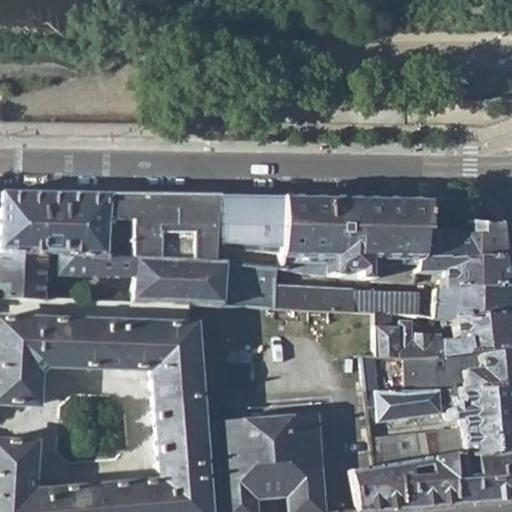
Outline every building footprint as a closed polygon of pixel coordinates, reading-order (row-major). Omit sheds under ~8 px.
[(29,194),(0,194),(0,253),(54,256),(102,259),(105,196),(46,195),(29,194)] [(102,259),(213,264),(214,196),(187,197),(152,196),(105,196),(102,259)] [(214,196),(213,264),(231,264),(231,254),(278,255),(279,197),(214,196)] [(313,198),(279,197),(278,255),(279,267),(286,268),(361,279),(414,279),(414,273),(419,231),(422,231),(423,219),(424,199),(346,199),(313,198)] [(440,289),(505,290),(502,257),(499,232),(497,222),(469,221),(467,233),(422,231),(419,231),(414,273),(441,273),(440,289)] [(0,299),(41,300),(43,262),(54,264),(54,256),(0,253),(0,299)] [(187,303),(272,307),(274,289),(274,280),(274,266),(231,264),(213,264),(102,259),(54,256),(54,264),(53,272),(131,276),(129,301),(187,303)] [(274,266),(274,280),(286,281),(286,268),(279,267),(274,266)] [(418,298),(274,289),(272,307),(373,315),(388,315),(451,319),(508,315),(507,303),(505,290),(440,289),(433,289),(432,312),(418,311),(418,298)] [(0,312),(188,316),(187,303),(129,301),(41,300),(0,299),(0,312)] [(375,356),(425,357),(439,356),(438,341),(437,336),(408,334),(408,324),(397,323),(397,328),(387,327),(388,315),(373,315),(375,356)] [(438,341),(439,356),(511,350),(511,349),(511,347),(509,321),(508,315),(451,319),(453,341),(438,341)] [(0,511),(204,511),(189,324),(0,320),(0,403),(31,405),(34,373),(44,366),(147,369),(156,480),(27,490),(30,444),(0,442),(0,511)] [(511,350),(439,356),(425,357),(426,375),(426,380),(462,379),(464,386),(511,383),(511,350)] [(362,356),(364,374),(372,374),(426,375),(425,357),(375,356),(362,356)] [(367,392),(374,391),(372,374),(364,374),(367,392)] [(372,439),(376,467),(511,449),(511,383),(464,386),(374,391),(367,392),(370,422),(449,411),(446,416),(446,420),(451,420),(461,419),(462,426),(372,439)] [(133,423),(148,424),(150,401),(134,400),(133,423)] [(212,427),(218,511),(251,511),(250,499),(284,496),(284,511),(321,511),(313,417),(212,427)] [(356,511),(421,507),(484,502),(511,499),(511,449),(376,467),(352,471),(355,511),(356,511)]
